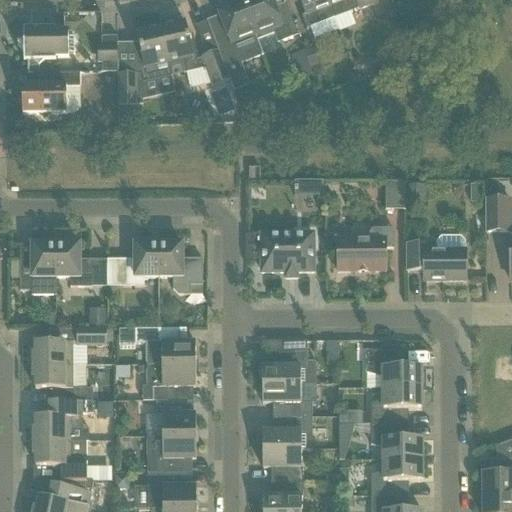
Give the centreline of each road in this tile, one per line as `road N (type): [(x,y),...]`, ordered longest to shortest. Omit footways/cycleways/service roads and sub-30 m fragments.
road 1 (residential): [(450,511),(446,336),(435,322),(233,321)]
road 2 (residential): [(233,321),(231,227),(214,208),(0,208)]
road 3 (residential): [(229,511),(233,321)]
